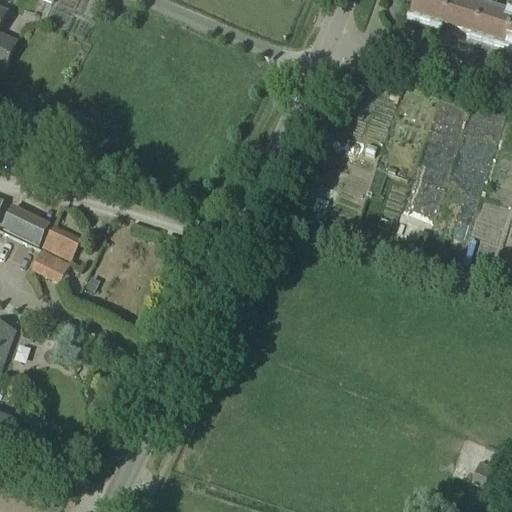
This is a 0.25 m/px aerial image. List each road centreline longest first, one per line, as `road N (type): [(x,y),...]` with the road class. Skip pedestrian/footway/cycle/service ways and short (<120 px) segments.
road 1 (secondary): [(118,511),(324,80)]
road 2 (unknown): [(240,256),(0,175)]
road 3 (residential): [(324,80),(127,0)]
road 4 (residential): [(511,95),(338,40)]
